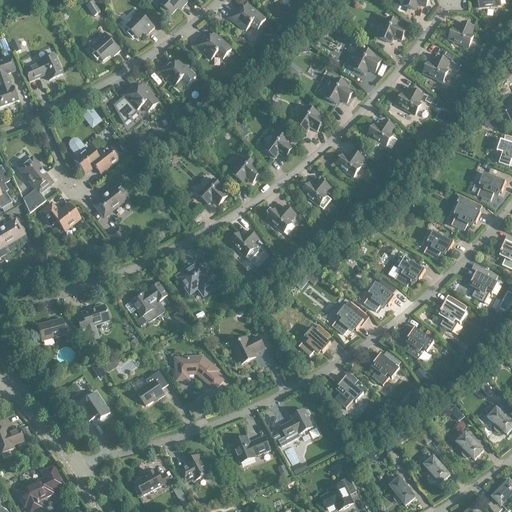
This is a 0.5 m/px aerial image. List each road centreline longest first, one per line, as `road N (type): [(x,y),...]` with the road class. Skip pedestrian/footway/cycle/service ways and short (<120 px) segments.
road 1 (residential): [(0,312),(134,270),(241,213),(360,116),(452,0)]
road 2 (residential): [(82,458),(167,440),(298,386),(430,294),(511,206)]
road 3 (residential): [(40,117),(120,76),(223,0)]
